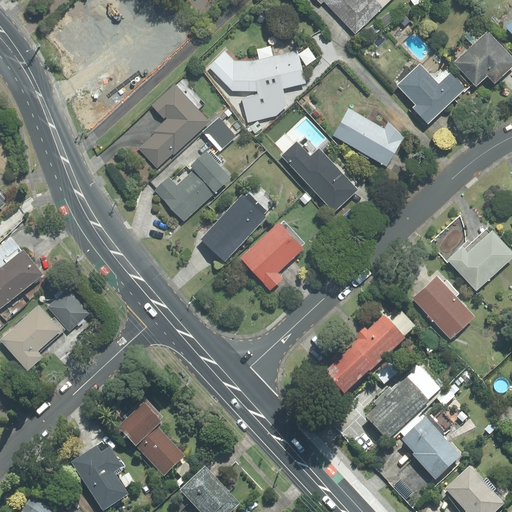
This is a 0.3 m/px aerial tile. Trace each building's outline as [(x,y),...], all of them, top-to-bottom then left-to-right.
[(317,0),(321,4),(324,1),(355,33),(389,0),(317,0)] [(152,36),(118,3),(105,16),(114,24),(88,50),(108,70),(132,45),(138,51),(135,54),(153,71),(178,46),(160,28),(152,36)] [(487,75),(495,83),(511,67),(511,56),(488,31),(454,62),(476,86),(487,75)] [(233,62),(225,52),(209,67),(232,91),(258,91),(258,95),(243,99),(249,122),(276,116),(287,105),(283,89),(305,83),(297,51),(253,62),(233,62)] [(420,64),(398,85),(416,105),(413,108),(428,123),(465,89),(450,73),(439,84),(420,64)] [(139,149),(157,168),(172,154),(174,156),(211,121),(175,84),(152,105),(166,120),(154,132),(155,134),(139,149)] [(334,135),(386,166),(404,137),(388,122),(385,129),(349,109),(334,135)] [(219,117),(203,132),(220,151),(236,136),(219,117)] [(297,142),(282,155),(335,211),(358,190),(319,149),(310,156),(297,142)] [(155,190),(184,221),(232,177),(207,151),(188,168),(186,165),(171,180),(169,178),(155,190)] [(201,239),(225,261),(265,217),(263,215),(275,201),(256,183),(244,196),(242,194),(201,239)] [(281,224),(279,222),(240,258),(270,290),(283,278),(278,273),(304,248),(302,246),(305,243),(284,221),(281,224)] [(448,260),(476,290),(511,257),(511,252),(492,231),(491,233),(487,229),(471,243),(469,241),(448,260)] [(0,267),(2,266),(21,251),(11,237),(0,247),(0,267)] [(43,274),(23,250),(21,251),(2,266),(22,291),(43,274)] [(0,267),(0,308),(22,291),(2,266),(0,267)] [(413,298),(451,339),(475,316),(456,297),(459,294),(447,280),(443,283),(437,276),(413,298)] [(68,289),(48,307),(69,331),(89,313),(68,289)] [(51,320),(38,306),(0,339),(28,370),(43,357),(39,353),(65,329),(54,317),(51,320)] [(324,371),(344,392),(404,338),(384,316),(368,330),(365,327),(356,336),(359,339),(324,371)] [(366,416),(387,439),(441,389),(417,364),(391,389),(390,387),(374,403),(377,406),(366,416)] [(126,419),(118,427),(164,475),(185,456),(157,426),(162,421),(160,419),(161,418),(143,398),(123,416),(126,419)] [(460,456),(425,417),(402,439),(415,452),(413,454),(435,479),(460,456)] [(498,445),(489,436),(477,449),(486,457),(498,445)] [(103,510),(129,494),(116,475),(125,469),(110,446),(107,448),(102,441),(71,462),(103,510)] [(229,511),(239,503),(205,466),(180,490),(201,511),(229,511)] [(466,511),(494,511),(504,503),(470,466),(445,488),(467,511),(466,511)] [(55,511),(31,497),(21,511),(55,511)]
